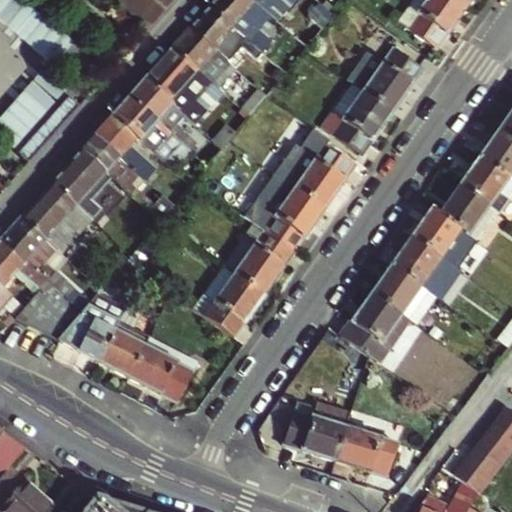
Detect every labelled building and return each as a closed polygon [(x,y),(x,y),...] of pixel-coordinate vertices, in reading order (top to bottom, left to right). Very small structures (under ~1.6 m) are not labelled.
[(174,0),(113,0),(148,30),(174,0)] [(215,0),(210,6),(262,51),(272,40),(250,22),(261,10),(258,7),(253,4),(248,0),(215,0)] [(264,0),(263,0),(258,7),(261,10),(281,28),(288,20),(264,0)] [(457,0),(422,0),(413,14),(446,37),(468,7),(457,0)] [(320,3),(292,37),(305,48),(333,16),(320,3)] [(189,29),(221,56),(235,40),(256,59),(262,51),(210,6),(189,29)] [(437,50),(446,37),(413,14),(404,26),(437,50)] [(205,75),(221,56),(189,29),(172,48),(205,75)] [(172,48),(144,80),(169,101),(183,84),(200,97),(213,83),(205,75),(172,48)] [(423,69),(393,48),(384,61),(413,83),(423,69)] [(413,83),(384,61),(363,92),(367,95),(392,112),(413,83)] [(186,116),(169,101),(144,80),(128,97),(189,151),(195,143),(176,127),(186,116)] [(183,84),(169,101),(186,116),(202,99),(200,97),(183,84)] [(363,92),(341,122),(371,142),(392,112),(367,95),(363,92)] [(182,159),(189,151),(128,97),(111,116),(137,138),(165,162),(173,152),(182,159)] [(20,155),(29,163),(80,107),(70,99),(20,155)] [(511,112),(501,129),(511,136),(511,112)] [(129,146),(137,138),(111,116),(107,121),(94,136),(145,180),(155,169),(129,146)] [(371,142),(341,122),(333,134),(362,155),(371,142)] [(511,136),(501,129),(480,158),(511,180),(511,136)] [(139,187),(145,180),(94,136),(81,149),(123,186),(151,212),(158,204),(139,187)] [(315,160),(325,146),(315,139),(284,182),(294,188),(325,210),(345,182),(315,160)] [(199,160),(206,166),(222,147),(216,141),(199,160)] [(355,168),(325,146),(315,160),(345,182),(355,168)] [(52,182),(93,218),(102,208),(93,199),(103,188),(113,197),(123,186),(81,149),(52,182)] [(511,180),(480,158),(460,186),(497,212),(511,191),(511,180)] [(52,182),(36,201),(75,237),(93,218),(52,182)] [(460,186),(441,213),(471,235),(477,240),(497,212),(460,186)] [(294,188),(273,219),(303,240),(325,210),(294,188)] [(75,237),(36,201),(22,216),(47,239),(56,247),(62,252),(75,237)] [(433,208),(413,237),(440,255),(447,244),(458,252),(471,235),(441,213),(433,208)] [(74,289),(43,261),(34,253),(47,239),(22,216),(0,240),(0,243),(46,283),(65,299),(74,289)] [(273,219),(264,231),(294,252),(303,240),(273,219)] [(294,252),(264,231),(255,243),(285,265),(294,252)] [(393,265),(420,284),(440,255),(413,237),(393,265)] [(34,253),(43,261),(56,247),(47,239),(34,253)] [(0,285),(4,288),(19,271),(40,290),(46,283),(0,243),(0,285)] [(255,243),(233,274),(263,295),(285,265),(255,243)] [(393,265),(373,293),(408,317),(428,290),(420,284),(393,265)] [(233,274),(214,302),(244,323),(263,295),(233,274)] [(13,321),(57,343),(79,317),(82,314),(65,299),(46,283),(40,290),(25,307),(13,321)] [(0,308),(12,295),(4,288),(0,285),(0,308)] [(373,293),(352,323),(386,348),(408,317),(373,293)] [(0,320),(8,326),(13,321),(25,307),(12,295),(0,308),(0,320)] [(244,323),(214,302),(203,317),(233,338),(244,323)] [(100,314),(95,325),(112,333),(117,323),(100,314)] [(79,317),(57,343),(79,354),(95,325),(79,317)] [(149,338),(117,323),(112,333),(143,349),(149,338)] [(342,336),(368,354),(377,361),(386,348),(352,323),(342,336)] [(95,325),(79,354),(98,363),(112,333),(95,325)] [(112,333),(98,363),(128,378),(143,349),(112,333)] [(143,349),(128,378),(178,403),(193,373),(143,349)] [(282,443),(297,448),(308,413),(293,408),(282,443)] [(459,480),(476,494),(511,447),(511,412),(505,408),(453,476),(455,477),(459,480)] [(308,413),(297,448),(333,460),(345,424),(308,413)] [(333,460),(369,472),(380,436),(345,424),(333,460)] [(0,475),(2,477),(11,468),(28,450),(4,433),(0,438),(0,475)] [(380,436),(369,472),(385,477),(397,441),(380,436)] [(50,511),(54,507),(11,468),(2,477),(0,480),(0,511),(50,511)] [(412,511),(464,511),(468,504),(470,501),(476,494),(459,480),(447,506),(425,496),(412,511)] [(138,511),(95,498),(83,511),(138,511)]
